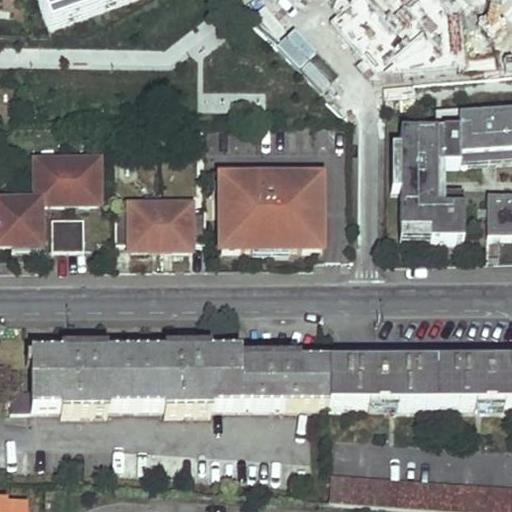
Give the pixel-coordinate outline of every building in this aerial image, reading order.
[(33,0),(45,33),(133,0),(33,0)] [(42,86),(42,87),(27,88),(28,119),(85,117),(84,85),(42,86)] [(442,172),(459,172),(459,170),(459,161),(511,157),(511,109),(457,113),(457,137),(446,137),(446,146),(444,146),(443,154),(441,154),(442,172)] [(111,156),(110,131),(97,131),(97,157),(111,156)] [(463,248),(462,196),(442,197),(442,206),(436,206),(435,137),(399,137),(399,153),(399,198),(399,236),(429,236),(430,248),(463,248)] [(446,137),(435,137),(436,206),(442,206),(442,197),(442,172),(441,154),(443,154),(444,146),(446,146),(446,137)] [(399,153),(390,153),(390,198),(399,198),(399,153)] [(511,157),(459,161),(459,170),(511,166),(511,157)] [(105,210),(106,166),(94,166),(94,169),(63,169),(62,166),(49,166),(49,211),(67,212),(67,204),(88,204),(88,210),(105,210)] [(306,256),(325,256),(325,183),(289,183),(289,189),(282,189),(282,183),(224,183),(225,206),(231,206),(231,219),(225,219),(225,256),(244,256),(244,255),(260,255),(260,250),(275,250),(290,250),(290,255),(306,255),(306,256)] [(511,201),(486,201),(486,212),(477,212),(477,220),(486,220),(486,244),(511,243),(511,201)] [(88,210),(88,204),(67,204),(67,212),(89,212),(88,210)] [(49,223),(49,211),(28,211),(28,207),(9,207),(9,219),(0,228),(0,230),(4,234),(0,239),(0,256),(10,256),(10,248),(23,248),(31,248),(31,242),(47,243),(47,223),(49,223)] [(197,215),(197,212),(137,212),(137,216),(122,216),(122,251),(137,251),(137,257),(155,257),(155,251),(167,250),(179,250),(179,257),(197,256),(197,251),(213,250),(212,215),(197,215)] [(93,256),(94,226),(63,225),(62,256),(93,256)] [(399,236),(399,248),(430,248),(429,236),(399,236)] [(31,248),(23,248),(23,256),(49,256),(50,242),(47,243),(31,242),(31,248)] [(32,396),(32,417),(31,419),(64,419),(63,425),(107,424),(107,418),(168,417),(168,424),(211,423),(211,416),(328,414),(327,371),(298,371),(298,366),(234,367),(234,364),(203,365),(203,358),(161,358),(161,365),(100,366),(100,359),(56,360),(55,366),(32,366),(32,396)] [(511,369),(327,371),(328,414),(511,412),(511,369)] [(12,416),(32,417),(32,396),(11,396),(12,416)] [(511,511),(511,490),(328,477),(328,507),(346,508),(414,511),(511,511)] [(23,491),(0,489),(0,511),(21,511),(22,508),(23,491)] [(46,493),(23,491),(22,508),(45,510),(46,493)]
